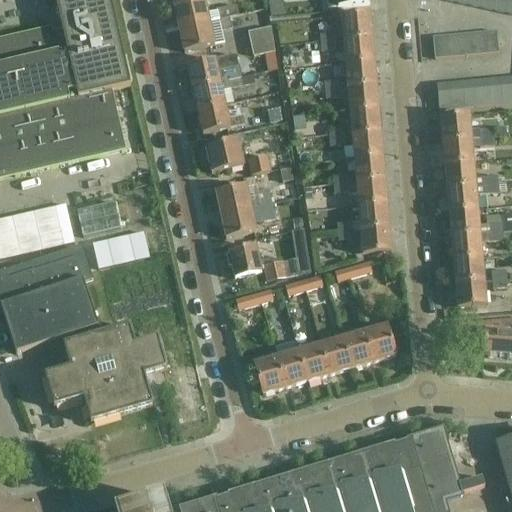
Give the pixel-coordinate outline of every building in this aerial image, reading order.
[(109,0),(53,0),(61,32),(52,34),(51,29),(0,40),(0,182),(125,154),(111,93),(130,89),(109,0)] [(178,0),(180,6),(172,8),(178,32),(208,25),(228,22),(235,20),(233,9),(213,13),(214,14),(206,16),(203,2),(200,2),(199,0),(178,0)] [(324,0),(326,10),(335,9),(367,7),(366,0),(324,0)] [(453,0),(452,6),(465,9),(466,0),(453,0)] [(466,0),(465,9),(477,11),(479,0),(466,0)] [(479,0),(477,11),(490,14),(493,0),(479,0)] [(493,0),(490,14),(503,17),(506,0),(493,0)] [(511,0),(506,0),(503,17),(511,18),(511,0)] [(339,20),(341,45),(370,42),(368,17),(339,20)] [(208,25),(178,32),(182,55),(223,46),(221,34),(230,32),(228,22),(208,25)] [(272,42),(270,30),(245,35),(248,48),(272,42)] [(494,34),(482,35),(484,57),(496,55),(494,34)] [(482,35),(469,36),(471,58),(484,57),(482,35)] [(333,44),(332,36),(317,37),(318,46),(333,44)] [(469,36),(456,37),(459,59),(471,58),(469,36)] [(456,37),(444,39),(446,60),(459,59),(456,37)] [(444,39),(431,40),(433,62),(446,60),(444,39)] [(274,55),(272,42),(248,48),(251,60),(274,55)] [(341,45),(343,68),(372,65),(370,42),(341,45)] [(333,53),(333,44),(318,46),(319,54),(333,53)] [(191,91),(219,85),(237,81),(239,81),(234,57),(186,68),(191,91)] [(343,68),(346,91),(374,89),(372,65),(343,68)] [(511,92),(511,80),(498,82),(501,107),(511,106),(511,92)] [(219,85),(191,91),(196,113),(224,107),(221,95),(239,91),(241,90),(239,81),(237,81),(219,85)] [(498,82),(486,83),(488,109),(501,107),(498,82)] [(486,83),(473,84),(475,110),(488,109),(486,83)] [(337,92),(337,84),(322,85),(323,93),(337,92)] [(473,84),(460,85),(463,111),(475,110),(473,84)] [(460,85),(448,86),(450,112),(463,111),(460,85)] [(448,86),(435,87),(438,113),(450,112),(448,86)] [(346,91),(348,115),(377,112),(374,89),(346,91)] [(338,100),(337,92),(323,93),(323,101),(338,100)] [(227,122),(224,107),(196,113),(201,137),(244,128),(242,118),(227,122)] [(279,112),(268,114),(270,124),(281,121),(279,112)] [(348,115),(350,138),(379,136),(377,112),(348,115)] [(439,122),(441,146),(469,143),(467,119),(439,122)] [(341,139),(341,131),(326,132),(327,140),(341,139)] [(509,140),(508,131),(476,133),(476,142),(492,141),(509,140)] [(350,138),(352,162),(381,159),(379,136),(350,138)] [(342,147),(341,139),(327,140),(327,148),(342,147)] [(493,150),(492,141),(476,142),(477,151),(493,150)] [(210,176),(242,169),(236,143),(204,150),(210,176)] [(441,146),(443,169),(472,167),(469,143),(441,146)] [(265,159),(247,163),(250,179),(268,175),(265,159)] [(352,162),(354,185),(383,183),(381,159),(352,162)] [(443,169),(445,193),(481,190),(496,188),(496,179),(473,180),(472,167),(443,169)] [(290,172),(279,174),(281,186),(293,183),(290,172)] [(346,186),(346,178),(331,179),(332,187),(346,186)] [(356,198),(356,209),(385,206),(383,183),(354,185),(346,186),(332,187),(332,196),(346,196),(347,199),(356,198)] [(445,193),(447,216),(476,214),(474,199),(482,198),(497,197),(496,188),(481,190),(445,193)] [(214,195),(219,218),(249,211),(268,207),(266,192),(255,194),(254,189),(245,191),(244,189),(214,195)] [(47,198),(0,209),(0,251),(57,238),(47,198)] [(71,208),(76,229),(114,221),(109,199),(71,208)] [(352,233),(359,232),(387,230),(385,206),(356,209),(358,224),(337,226),(338,234),(352,233)] [(268,207),(249,211),(219,218),(224,242),(254,235),(252,229),(272,224),(268,207)] [(447,216),(449,240),(478,237),(476,214),(447,216)] [(299,221),(291,223),(293,233),(301,231),(299,221)] [(501,235),(501,226),(485,228),(486,236),(501,235)] [(387,230),(359,232),(360,243),(361,257),(390,254),(387,230)] [(352,233),(338,234),(339,244),(353,242),(352,233)] [(502,244),(501,235),(486,236),(487,245),(502,244)] [(449,240),(451,263),(480,260),(478,237),(449,240)] [(0,272),(0,311),(14,356),(63,340),(65,347),(62,348),(68,371),(43,378),(52,410),(82,402),(88,425),(150,407),(142,378),(164,372),(155,340),(132,347),(128,330),(110,335),(106,328),(89,276),(81,248),(39,261),(2,273),(1,272),(0,272)] [(268,262),(257,264),(254,250),(227,255),(233,281),(259,276),(258,271),(263,270),(266,286),(296,279),(292,263),(281,265),(280,261),(268,264),(268,262)] [(451,263),(453,286),(482,284),(480,260),(451,263)] [(369,266),(344,273),(347,283),(371,276),(369,266)] [(344,273),(335,276),(338,285),(347,283),(344,273)] [(505,282),(505,273),(489,274),(490,283),(505,282)] [(319,280),(301,285),(303,295),(322,290),(319,280)] [(506,291),(505,282),(490,283),(491,292),(506,291)] [(484,308),(482,284),(453,286),(455,311),(484,308)] [(301,285),(285,289),(288,299),(303,295),(301,285)] [(511,293),(502,293),(501,304),(511,304),(511,293)] [(269,294),(257,297),(260,307),(272,303),(269,294)] [(257,297),(236,303),(238,313),(260,307),(257,297)] [(511,360),(511,337),(498,336),(497,332),(511,330),(511,321),(458,326),(459,342),(482,340),(481,358),(511,360)] [(384,329),(362,335),(371,366),(393,360),(384,329)] [(362,335),(340,341),(349,372),(371,366),(362,335)] [(340,341),(319,347),(327,378),(349,372),(340,341)] [(319,347),(297,354),(306,385),(327,378),(319,347)] [(297,354),(275,360),(284,391),(306,385),(297,354)] [(261,397),(284,391),(275,360),(253,366),(261,397)] [(164,511),(160,499),(117,511),(444,511),(442,505),(460,499),(460,498),(483,491),(480,481),(457,488),(441,433),(408,443),(408,445),(393,450),(392,449),(229,498),(229,499),(214,504),(214,502),(180,511),(164,511)] [(511,511),(511,442),(496,447),(511,502),(511,505),(503,504),(507,511),(511,511)]
